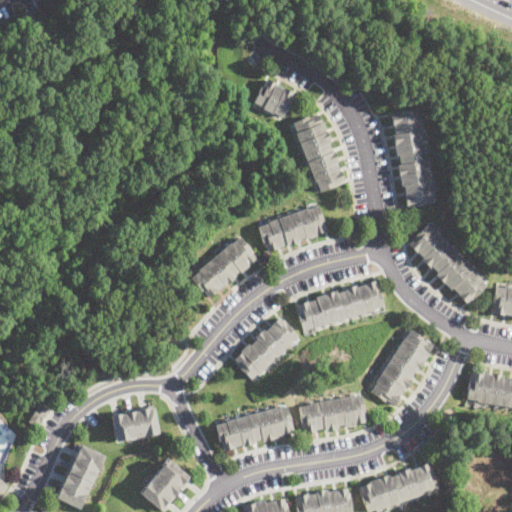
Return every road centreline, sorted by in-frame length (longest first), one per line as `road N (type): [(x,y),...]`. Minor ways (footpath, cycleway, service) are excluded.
road 1 (residential): [(384,247),(300,269),(266,288),(171,383),(115,388),(83,406),(18,511)]
road 2 (residential): [(511,346),(465,335),(408,293),(384,247),(355,117),(323,78),(258,39)]
road 3 (residential): [(465,335),(442,390),(411,427),(365,452),(249,473),(195,511)]
